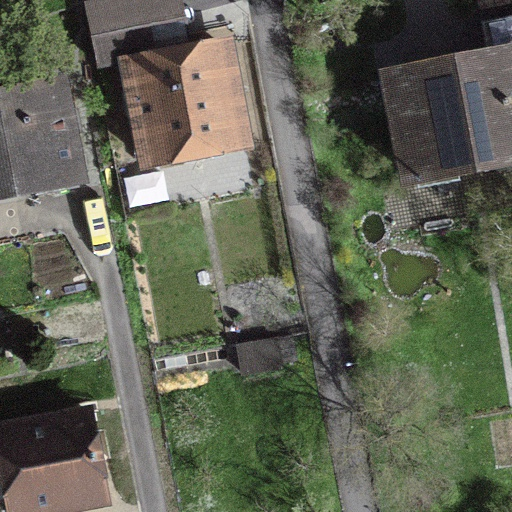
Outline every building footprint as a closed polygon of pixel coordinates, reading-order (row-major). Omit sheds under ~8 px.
[(94,0),(85,3),(97,63),(150,51),(139,0),(94,0)] [(391,79),(410,179),(511,159),(511,18),(483,24),(490,60),(391,79)] [(128,65),(146,162),(243,143),(225,47),(128,65)] [(71,86),(0,99),(0,190),(36,183),(38,193),(77,186),(67,135),(80,132),(71,86)] [(236,345),(241,372),(282,365),(277,339),(236,345)] [(35,511),(106,499),(90,413),(0,429),(0,459),(9,511),(35,511)]
